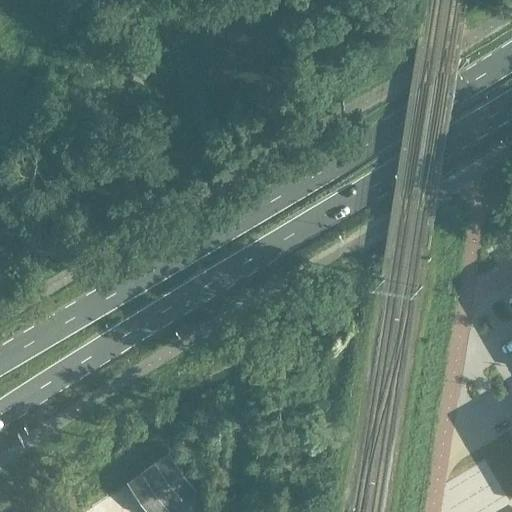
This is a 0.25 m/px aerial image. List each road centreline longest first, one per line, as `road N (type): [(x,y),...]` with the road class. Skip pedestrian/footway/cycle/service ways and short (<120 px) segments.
road 1 (primary): [(0,414),(511,103)]
road 2 (primary): [(511,56),(0,361)]
